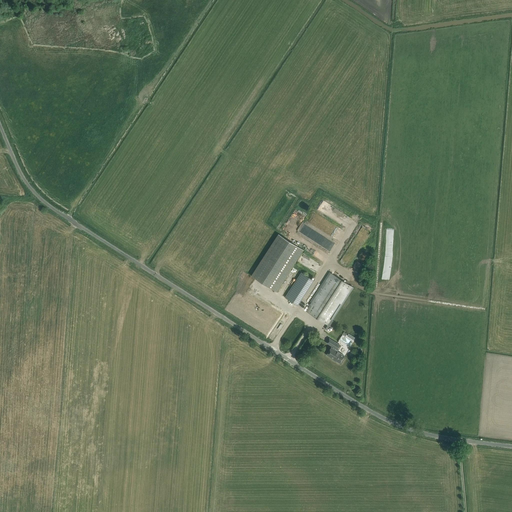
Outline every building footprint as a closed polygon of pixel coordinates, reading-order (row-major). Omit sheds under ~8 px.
[(297,238),(298,238),(305,245),(308,242),(300,232),(296,236),(297,238)] [(254,271),(251,275),(277,292),(279,288),(303,250),(278,234),(254,271)] [(353,245),(349,251),(352,253),(354,249),(357,251),(358,248),(353,245)] [(297,305),(314,280),(301,272),(285,297),(297,305)] [(327,325),(352,287),(347,283),(348,281),(346,280),(345,282),(330,273),(306,311),(327,325)] [(327,343),(333,347),(332,348),(331,347),(326,355),(340,363),(341,361),(342,361),(344,358),(343,358),(344,355),(337,351),(338,350),(341,346),(329,338),(327,343)]
